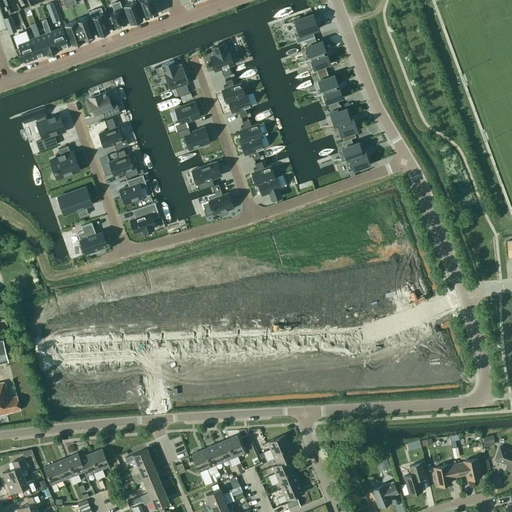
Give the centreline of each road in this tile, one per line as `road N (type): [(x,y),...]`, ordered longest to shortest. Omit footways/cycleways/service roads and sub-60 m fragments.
road 1 (residential): [(151,344),(351,336),(462,294)]
road 2 (unclassified): [(304,412),(485,401),(479,339),(462,294)]
road 3 (residential): [(235,0),(7,84)]
road 4 (unclassified): [(408,161),(376,108),(335,0)]
road 5 (residential): [(192,56),(250,218)]
road 6 (residential): [(250,218),(408,161)]
road 7 (residential): [(69,101),(123,253)]
road 8 (unclassified): [(0,435),(157,419)]
road 9 (unclassified): [(157,419),(304,412)]
road 10 (unclassified): [(462,294),(408,161)]
road 11 (residential): [(123,253),(250,218)]
